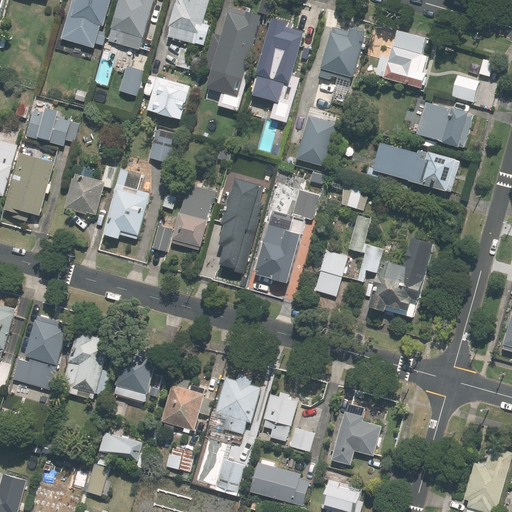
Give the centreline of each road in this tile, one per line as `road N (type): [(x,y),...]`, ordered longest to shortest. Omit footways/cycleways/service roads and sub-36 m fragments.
road 1 (residential): [(449,380),(0,255)]
road 2 (residential): [(449,380),(511,161)]
road 3 (residential): [(412,511),(449,380)]
